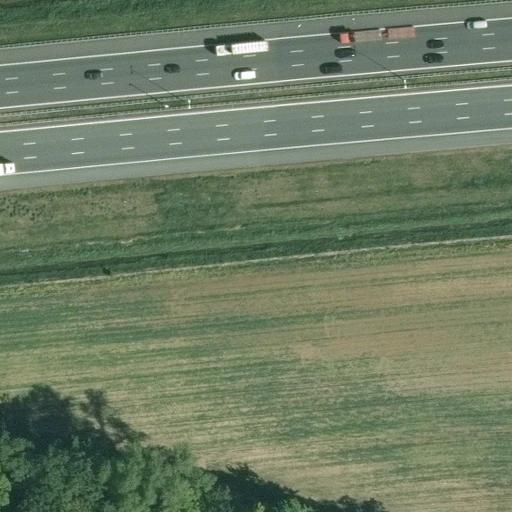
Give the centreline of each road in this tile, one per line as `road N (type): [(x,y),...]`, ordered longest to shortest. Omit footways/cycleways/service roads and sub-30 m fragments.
road 1 (motorway): [(511,41),(0,87)]
road 2 (motorway): [(0,155),(511,109)]
road 3 (unclassified): [(145,511),(0,480)]
